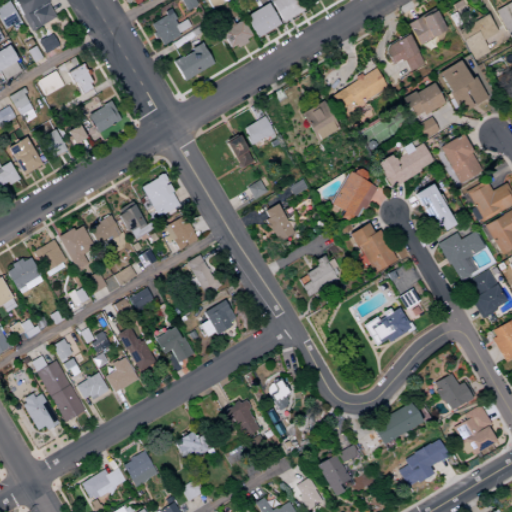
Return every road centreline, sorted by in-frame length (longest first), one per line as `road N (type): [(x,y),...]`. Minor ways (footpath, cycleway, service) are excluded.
road 1 (tertiary): [(89,0),(334,396),(357,407)]
road 2 (residential): [(291,323),(0,504)]
road 3 (residential): [(164,129),(380,0)]
road 4 (residential): [(391,213),(511,416)]
road 5 (residential): [(164,129),(0,226)]
road 6 (residential): [(357,407),(376,402),(432,345),(462,331)]
